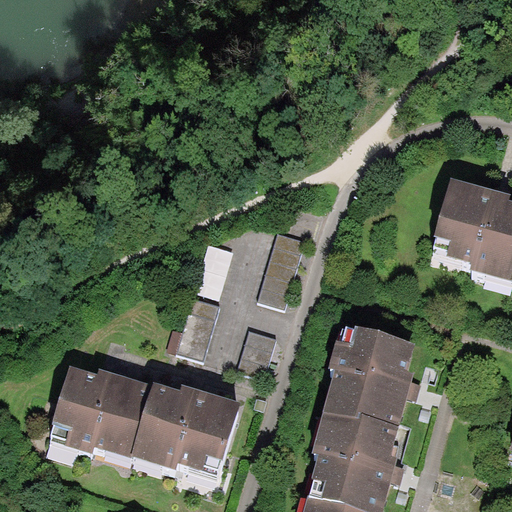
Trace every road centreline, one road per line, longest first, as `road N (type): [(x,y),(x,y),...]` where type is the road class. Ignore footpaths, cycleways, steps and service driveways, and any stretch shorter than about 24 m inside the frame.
road 1 (residential): [(245,511),(346,197),(371,166),(413,137),(472,122),(511,130)]
road 2 (track): [(371,166),(376,135),(450,55),(511,26)]
